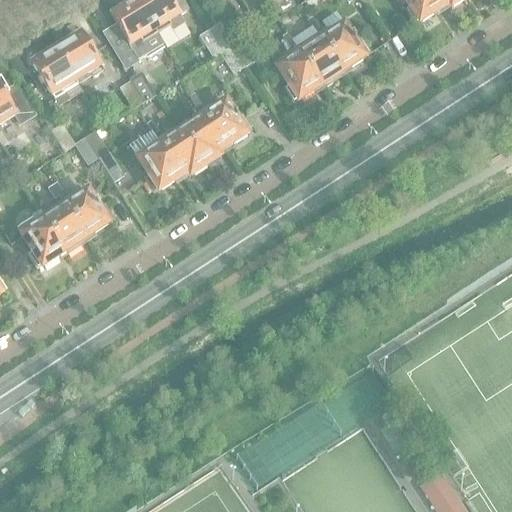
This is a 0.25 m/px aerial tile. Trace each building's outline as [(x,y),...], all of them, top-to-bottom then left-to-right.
[(163,47),(157,37),(134,0),(132,0),(117,9),(117,12),(118,14),(112,18),(137,58),(144,54),(146,57),(163,47)] [(188,13),(180,0),(172,5),(168,0),(134,0),(157,37),(170,29),(173,33),(185,26),(180,18),(188,13)] [(443,10),(436,0),(400,0),(407,10),(405,12),(414,26),(419,24),(419,25),(443,10)] [(465,0),(436,0),(443,10),(449,6),(451,9),(465,0)] [(261,31),(278,20),(279,20),(274,13),(257,24),(261,31)] [(319,30),(312,19),(308,22),(315,32),(319,30)] [(315,32),(308,22),(304,24),(310,35),(315,32)] [(369,56),(360,43),(357,45),(343,23),(327,34),(327,33),(326,34),(324,32),(318,36),(343,74),(365,60),(364,59),(369,56)] [(235,48),(221,26),(210,33),(223,56),(231,51),(235,48)] [(223,56),(210,33),(200,39),(214,62),(221,57),(223,56)] [(294,46),(288,35),(283,38),(289,49),(294,46)] [(343,74),(318,36),(297,50),(322,89),(323,89),(326,89),(333,84),(334,81),(343,76),(343,74)] [(102,74),(94,61),(99,58),(93,47),(88,50),(80,37),(71,43),(68,39),(53,48),(76,84),(90,76),(92,80),(102,74)] [(255,65),(242,44),(235,48),(231,51),(244,72),(255,65)] [(76,84),(53,48),(39,57),(41,61),(32,66),(54,104),(65,97),(62,93),(76,84)] [(322,89),(297,50),(289,55),(290,57),(289,57),(290,58),(273,69),(286,89),(284,90),(293,105),(298,102),(298,103),(320,89),(321,90),(322,89)] [(244,72),(231,51),(223,56),(221,57),(234,78),(244,72)] [(154,99),(141,78),(130,84),(143,105),(154,99)] [(33,118),(18,92),(9,98),(0,83),(0,127),(15,118),(19,126),(33,118)] [(143,105),(130,84),(119,91),(133,112),(143,105)] [(201,105),(194,95),(189,98),(196,108),(201,105)] [(251,131),(239,113),(236,115),(227,100),(201,117),(224,151),(249,135),(248,132),(251,131)] [(224,151),(201,117),(181,130),(206,168),(219,160),(217,156),(224,151)] [(158,134),(151,123),(147,126),(151,133),(154,137),(158,134)] [(74,147),(62,127),(52,134),(64,154),(74,147)] [(206,168),(181,130),(159,144),(182,179),(188,175),(190,178),(206,168)] [(182,179),(159,144),(154,137),(151,133),(140,140),(146,152),(134,161),(144,177),(141,179),(151,194),(154,192),(156,195),(182,179)] [(108,155),(96,134),(85,141),(97,162),(108,155)] [(97,162),(85,141),(74,147),(86,168),(97,162)] [(7,179),(0,183),(0,191),(1,193),(12,187),(7,179)] [(63,196),(57,185),(52,187),(59,198),(63,196)] [(59,198),(52,187),(47,190),(54,201),(59,198)] [(112,222),(90,187),(73,198),(72,198),(71,196),(62,202),(87,240),(109,226),(108,225),(112,222)] [(87,240),(62,202),(40,216),(66,255),(67,254),(70,255),(77,250),(78,247),(87,241),(87,240)] [(66,255),(40,216),(17,231),(19,233),(17,234),(30,254),(27,256),(37,271),(41,268),(42,269),(64,255),(65,256),(66,255)] [(464,511),(441,476),(419,490),(433,511),(464,511)]
